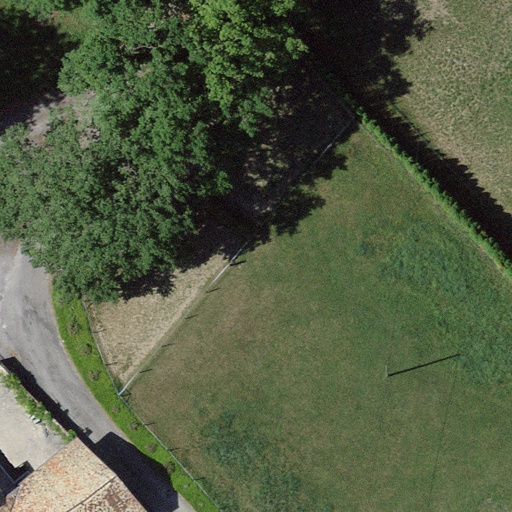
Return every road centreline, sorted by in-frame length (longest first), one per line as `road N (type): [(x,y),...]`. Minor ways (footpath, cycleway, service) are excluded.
road 1 (residential): [(125,78),(47,213),(29,304),(56,383),(174,511)]
road 2 (residential): [(0,132),(125,78)]
